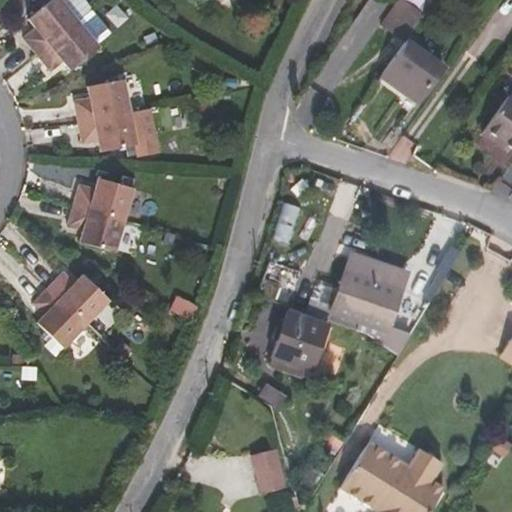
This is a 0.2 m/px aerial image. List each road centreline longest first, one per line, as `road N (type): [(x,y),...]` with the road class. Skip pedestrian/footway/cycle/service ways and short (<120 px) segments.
road 1 (residential): [(273,129),(177,419),(130,511)]
road 2 (residential): [(273,129),(511,224)]
road 3 (residential): [(331,0),(284,88),(273,129)]
